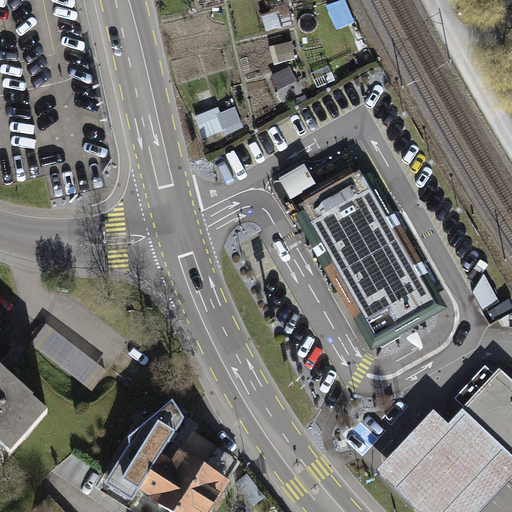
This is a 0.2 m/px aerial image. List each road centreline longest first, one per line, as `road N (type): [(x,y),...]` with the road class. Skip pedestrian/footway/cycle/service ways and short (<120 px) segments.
road 1 (primary): [(178,232),(230,368),(307,483),(337,511)]
road 2 (primary): [(124,0),(178,232)]
road 3 (tertiary): [(178,232),(116,241),(0,234)]
road 4 (unknown): [(12,237),(20,262),(56,309),(110,356)]
